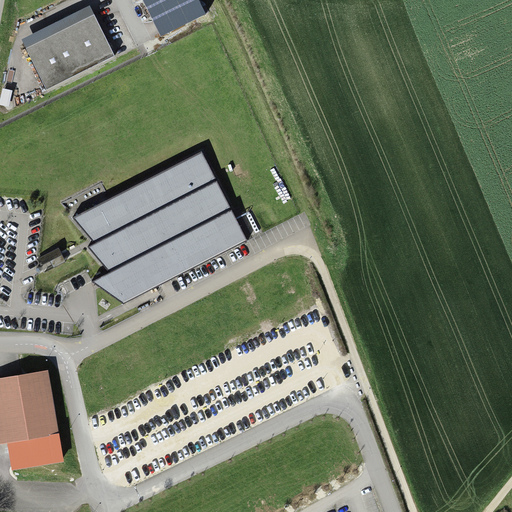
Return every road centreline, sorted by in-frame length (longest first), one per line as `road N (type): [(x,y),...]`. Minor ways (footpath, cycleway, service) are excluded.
road 1 (residential): [(393,511),(355,418),(320,406),(100,511)]
road 2 (track): [(416,511),(322,267),(308,254),(288,253)]
road 3 (residential): [(288,253),(65,362)]
road 4 (residential): [(65,362),(100,511)]
